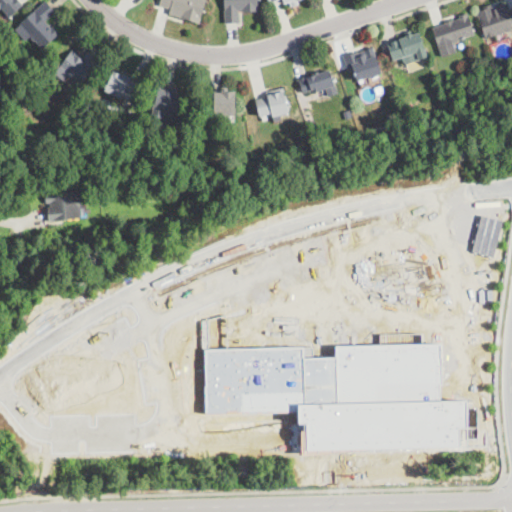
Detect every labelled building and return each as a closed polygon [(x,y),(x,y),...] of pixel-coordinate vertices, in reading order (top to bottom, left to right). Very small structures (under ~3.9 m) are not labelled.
[(0,0),(20,0),(24,4),(9,18),(0,8),(0,0)] [(205,0),(199,23),(184,19),(184,18),(169,13),(170,9),(159,5),(160,0),(205,0)] [(257,0),(258,11),(242,12),(242,10),(238,10),(239,23),(225,23),(224,0),(257,0)] [(50,28),(53,25),(58,31),(56,33),(59,36),(42,49),(36,41),(34,42),(31,38),(26,42),(15,29),(20,26),(18,24),(46,1),(56,13),(45,22),(50,28)] [(506,10),(511,8),(511,30),(486,39),(476,12),(484,9),(483,7),(491,4),(493,10),(495,9),(494,6),(497,5),(498,8),(501,7),(500,4),(504,2),(506,10)] [(468,12),(475,35),(459,40),(460,41),(453,43),(456,52),(442,57),(433,27),(445,24),(444,22),(453,19),(453,21),(458,19),(457,18),(459,17),(459,15),(468,12)] [(411,32),(413,35),(420,32),(429,56),(419,60),(416,52),(394,61),(387,44),(407,36),(406,34),(411,32)] [(383,73),(358,83),(353,71),(349,72),(343,57),(356,52),(358,57),(365,55),(363,50),(373,46),(383,73)] [(82,58),(88,51),(99,59),(82,84),(72,77),(71,78),(68,75),(64,80),(55,74),(71,51),(82,58)] [(330,70),(335,86),(316,92),(315,89),(303,93),(298,78),(305,76),(306,78),(313,76),(312,73),(318,71),(319,73),(330,70)] [(131,102),(105,92),(113,71),(120,74),(120,75),(129,79),(129,81),(138,84),(131,102)] [(181,96),(174,121),(152,116),(154,109),(153,108),(155,100),(156,100),(160,84),(174,88),(172,94),(181,96)] [(227,92),(235,92),(235,116),(211,116),(211,112),(210,112),(210,108),(211,108),(210,107),(209,107),(209,91),(221,91),(221,87),(227,87),(227,92)] [(289,113),(273,117),(272,113),(259,116),(256,97),(284,91),(289,113)] [(353,119),(346,122),(344,113),(350,111),(353,119)] [(77,191),(78,199),(81,198),(82,206),(79,206),(80,219),(48,222),(47,208),(50,207),(50,204),(47,204),(46,194),(77,191)] [(287,445),(445,439),(444,420),(454,420),(453,391),(432,391),(433,335),(198,344),(199,411),(286,410),(287,445)]
